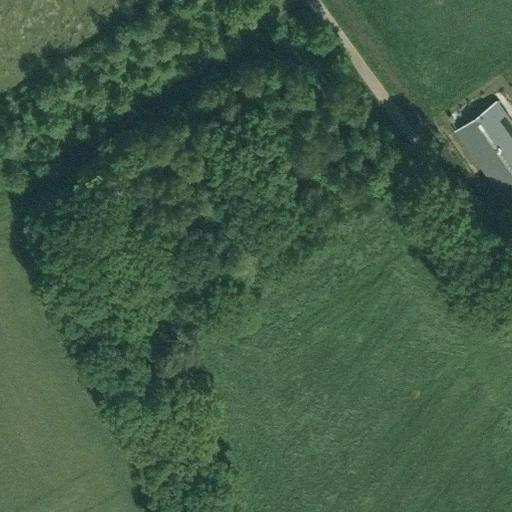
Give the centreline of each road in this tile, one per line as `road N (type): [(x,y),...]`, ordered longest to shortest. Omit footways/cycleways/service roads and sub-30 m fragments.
road 1 (track): [(16,203),(155,98),(309,0)]
road 2 (unclassified): [(511,271),(311,0)]
